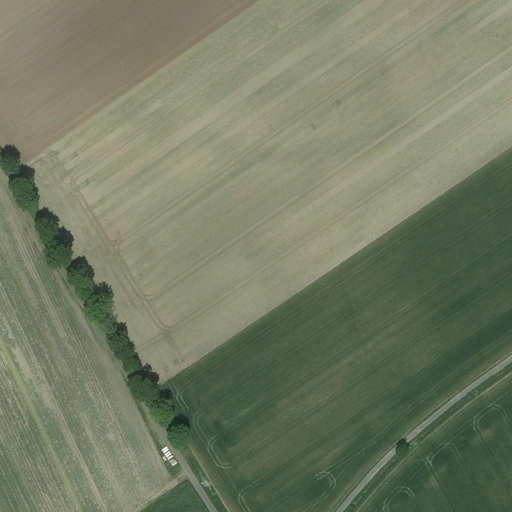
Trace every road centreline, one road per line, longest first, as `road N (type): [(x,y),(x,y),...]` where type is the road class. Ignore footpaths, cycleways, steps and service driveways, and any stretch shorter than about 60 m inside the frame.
road 1 (unclassified): [(0,167),(213,511)]
road 2 (unclassified): [(511,358),(447,403),(343,511)]
